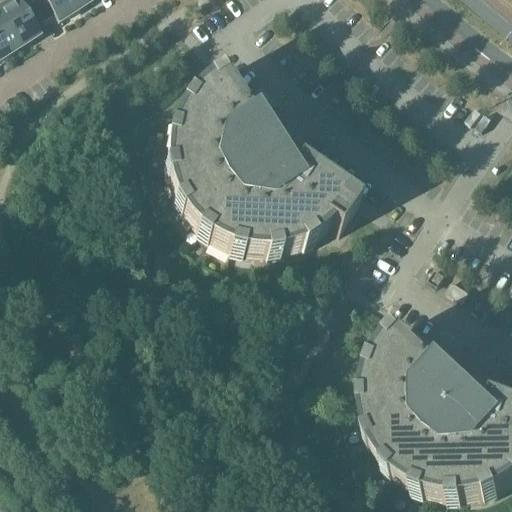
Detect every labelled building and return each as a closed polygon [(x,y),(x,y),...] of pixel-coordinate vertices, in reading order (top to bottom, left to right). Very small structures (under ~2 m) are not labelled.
[(9,0),(0,6),(0,25),(18,53),(32,44),(31,44),(38,39),(33,33),(43,26),(26,0),(9,0)] [(26,0),(43,26),(53,20),(58,28),(79,14),(69,0),(26,0)] [(69,0),(79,14),(92,5),(91,4),(98,0),(69,0)] [(0,64),(18,53),(0,25),(0,64)] [(287,186),(221,85),(208,92),(190,107),(182,118),(171,139),(167,152),(165,176),(167,189),(174,212),(181,223),(196,241),(207,250),(226,259),(241,264),(262,265),(274,264),(281,263),(296,258),(310,251),(320,243),(329,236),(338,242),(358,213),(297,172),(287,186)] [(427,287),(437,293),(444,282),(435,276),(427,287)] [(469,299),(452,288),(445,298),(462,309),(469,299)] [(486,424),(397,341),(386,352),(373,371),(367,383),(362,406),(362,420),(365,441),(368,449),(373,459),(383,475),(392,485),(410,498),(424,504),(447,510),(461,510),(484,506),(496,501),(511,491),(511,414),(493,407),(486,424)]
